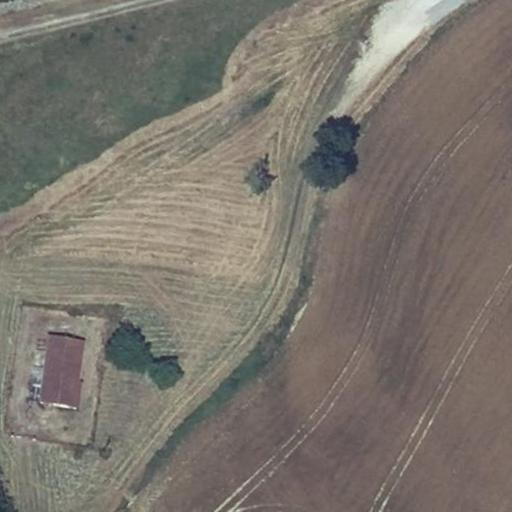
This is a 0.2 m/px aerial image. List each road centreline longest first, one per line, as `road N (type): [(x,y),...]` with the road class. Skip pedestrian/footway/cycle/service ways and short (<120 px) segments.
road 1 (track): [(89,511),(271,307),(314,160),(341,108),(449,0)]
road 2 (track): [(27,377),(22,478),(35,511)]
